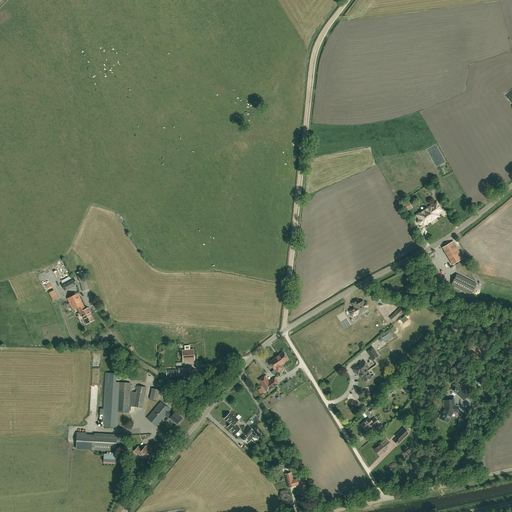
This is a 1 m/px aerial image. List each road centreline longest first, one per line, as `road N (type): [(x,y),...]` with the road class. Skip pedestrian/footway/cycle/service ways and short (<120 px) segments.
road 1 (track): [(346,0),(311,61),(283,330),(385,499)]
road 2 (unclassified): [(124,511),(273,337),(453,232),(511,180)]
road 3 (track): [(385,499),(511,469)]
